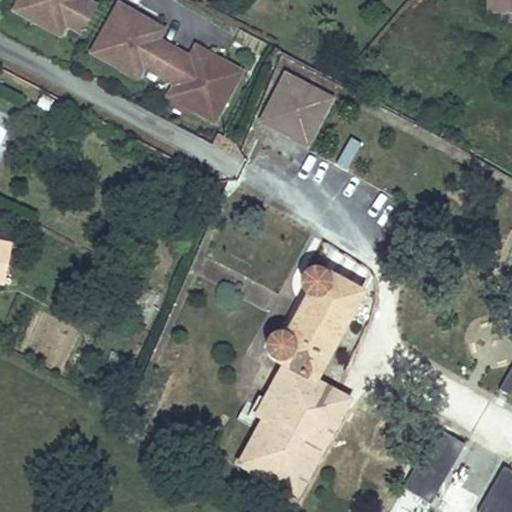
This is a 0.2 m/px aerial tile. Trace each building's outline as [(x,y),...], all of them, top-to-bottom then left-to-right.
[(19,0),(13,11),(34,22),(38,15),(64,29),(66,25),(82,34),(96,7),(83,0),(19,0)] [(511,0),(485,0),(486,13),(511,12),(511,0)] [(118,5),(91,54),(112,65),(116,58),(141,72),(143,68),(159,77),(174,50),(158,41),(160,37),(135,23),(139,16),(118,5)] [(34,22),(60,36),(64,29),(38,15),(34,22)] [(135,23),(160,37),(164,30),(139,16),(135,23)] [(192,55),(218,69),(222,62),(196,48),(192,55)] [(174,50),(159,77),(175,86),(173,90),(199,104),(195,111),(214,121),(241,72),(222,62),(218,69),(192,55),(190,59),(174,50)] [(116,58),(112,65),(137,79),(141,72),(116,58)] [(265,121),(306,143),(327,102),(286,80),(265,121)] [(169,97),(195,111),(199,104),(173,90),(169,97)] [(414,172),(428,143),(400,129),(386,158),(414,172)] [(0,283),(4,285),(11,245),(0,242),(0,283)] [(239,466),(296,497),(349,401),(315,383),(363,294),(317,270),(309,271),(303,276),(301,281),(302,288),(303,290),(304,292),(306,294),(308,295),(286,336),(283,335),(280,334),(276,335),(270,339),(267,343),(266,347),(268,355),(269,357),(271,359),(273,360),(284,366),(270,392),(257,416),(264,420),(239,466)] [(283,335),(286,336),(308,295),(306,294),(304,292),(303,290),(302,288),(276,335),(280,334),(283,335)] [(252,383),(270,392),(284,366),(273,360),(271,359),(269,357),(268,355),(252,383)] [(479,511),(511,511),(511,472),(503,468),(479,511)] [(391,511),(424,511),(428,507),(405,491),(391,511)]
